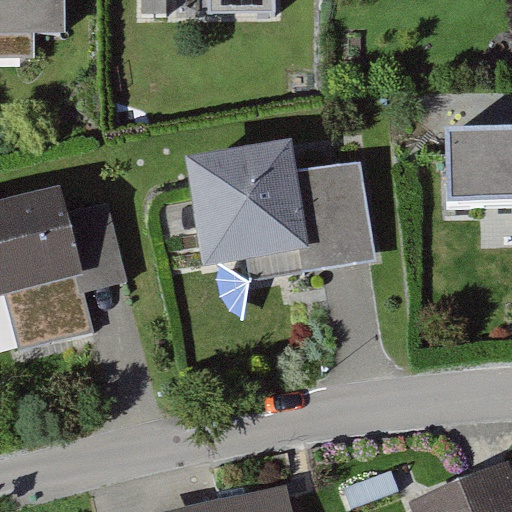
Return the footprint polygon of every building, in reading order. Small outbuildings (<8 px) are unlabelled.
[(77,0),(0,0),(0,83),(76,85),(77,0)] [(289,0),(130,0),(130,31),(289,36),(289,0)] [(511,131),(437,131),(436,209),(482,209),(482,240),(511,239),(511,131)] [(389,275),(372,157),(194,183),(211,301),(389,275)] [(0,327),(109,292),(75,187),(0,211),(0,327)] [(511,511),(511,470),(420,510),(420,511),(511,511)] [(307,511),(304,493),(201,511),(307,511)]
